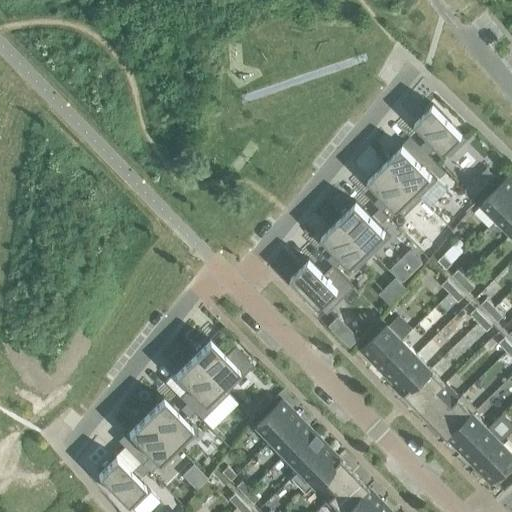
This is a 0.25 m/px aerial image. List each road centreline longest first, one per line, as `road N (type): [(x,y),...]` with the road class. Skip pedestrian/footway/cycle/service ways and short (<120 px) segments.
road 1 (residential): [(234,287),(450,511)]
road 2 (residential): [(412,70),(234,287)]
road 3 (residential): [(234,287),(200,283),(63,453)]
